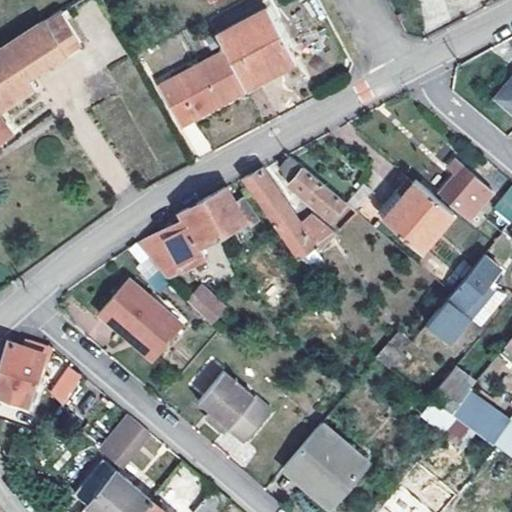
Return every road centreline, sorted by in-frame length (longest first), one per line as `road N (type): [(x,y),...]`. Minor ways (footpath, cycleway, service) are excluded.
road 1 (residential): [(399,71),(154,202),(21,302)]
road 2 (residential): [(266,511),(21,302)]
road 3 (residential): [(511,158),(446,104),(417,61)]
